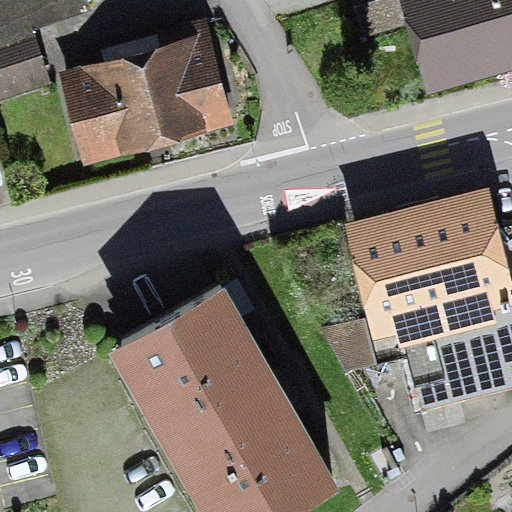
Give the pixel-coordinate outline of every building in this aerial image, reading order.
[(83,0),(0,0),(0,37),(30,29),(87,6),(83,0)] [(511,0),(357,0),(362,16),(413,1),(434,74),(511,50),(511,0)] [(168,55),(73,80),(92,146),(228,109),(203,19),(161,31),(168,55)] [(30,29),(0,37),(0,94),(47,78),(30,29)] [(491,201),(359,233),(379,312),(398,307),(427,427),(458,420),(452,396),(507,383),(503,363),(511,360),(511,225),(498,229),(491,201)] [(271,511),(330,478),(219,284),(123,338),(153,388),(147,395),(198,485),(206,484),(222,511),(271,511)]
